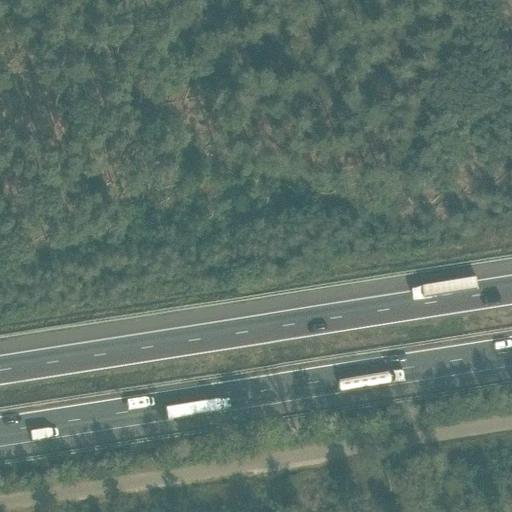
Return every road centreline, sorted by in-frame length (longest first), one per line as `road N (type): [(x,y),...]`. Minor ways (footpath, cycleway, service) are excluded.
road 1 (motorway): [(511,290),(0,370)]
road 2 (unclassified): [(0,502),(511,422)]
road 3 (motorway): [(0,431),(511,351)]
